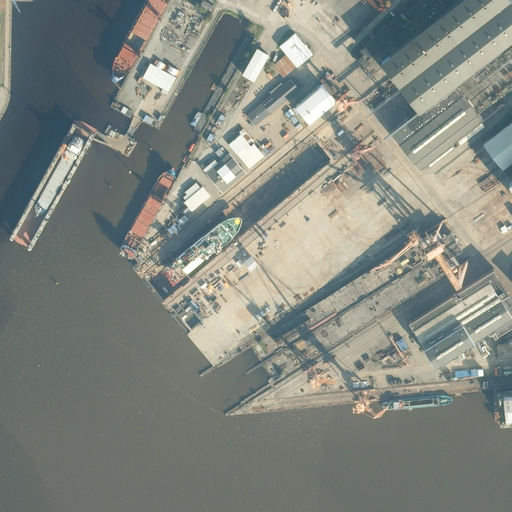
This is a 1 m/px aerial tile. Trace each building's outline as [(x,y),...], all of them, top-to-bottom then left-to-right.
[(207,0),(203,0),(202,5),(213,10),(216,3),(207,0)] [(511,0),(459,0),(449,8),(426,26),(383,60),(421,109),(391,132),(423,170),(487,121),(457,84),(511,40),(511,0)] [(440,0),(419,0),(409,10),(426,26),(449,8),(440,0)] [(357,62),(363,70),(371,64),(368,60),(403,26),(394,17),(356,56),(359,60),(357,62)] [(295,34),(279,47),(297,69),(313,55),(295,34)] [(266,52),(254,46),(238,73),(251,80),(266,52)] [(152,62),(144,76),(169,90),(177,76),(152,62)] [(247,116),(245,114),(240,118),(251,131),(255,128),(259,133),(288,111),(284,106),(288,102),(291,105),(303,95),(291,79),(284,85),(282,83),(269,93),(272,96),(247,116)] [(294,108),(309,124),(337,100),(323,84),(294,108)] [(148,114),(145,120),(152,123),(155,118),(148,114)] [(511,122),(438,180),(458,205),(511,163),(511,122)] [(230,143),(250,168),(266,155),(255,141),(256,141),(245,127),(240,131),(242,133),(230,143)] [(301,153),(259,185),(261,192),(265,193),(263,190),(265,188),(267,189),(267,188),(274,182),(278,183),(280,183),(282,186),(281,189),(285,188),(287,191),(293,186),(292,183),(288,177),(288,175),(290,176),(293,180),(298,176),(301,177),(302,175),(304,173),(305,167),(307,167),(306,163),(304,163),(305,160),(305,158),(301,153)] [(203,171),(222,194),(246,174),(229,155),(218,164),(216,161),(203,171)] [(203,188),(184,203),(191,212),(211,197),(203,188)] [(409,321),(436,364),(486,333),(490,338),(511,325),(511,295),(493,267),(409,321)] [(510,340),(497,341),(498,357),(511,355),(511,337),(509,338),(510,340)] [(399,341),(401,347),(408,344),(405,338),(399,341)]
